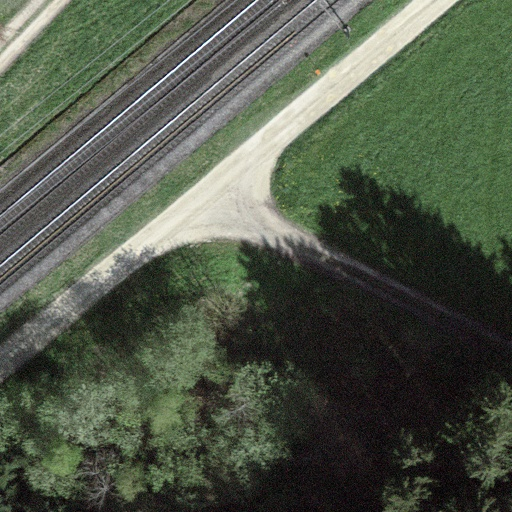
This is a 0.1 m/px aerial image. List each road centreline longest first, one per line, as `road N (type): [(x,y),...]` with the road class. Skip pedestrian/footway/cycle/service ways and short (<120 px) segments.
road 1 (track): [(0,398),(245,196)]
road 2 (track): [(245,196),(511,333)]
road 3 (track): [(245,196),(469,0)]
road 4 (track): [(0,89),(87,0)]
